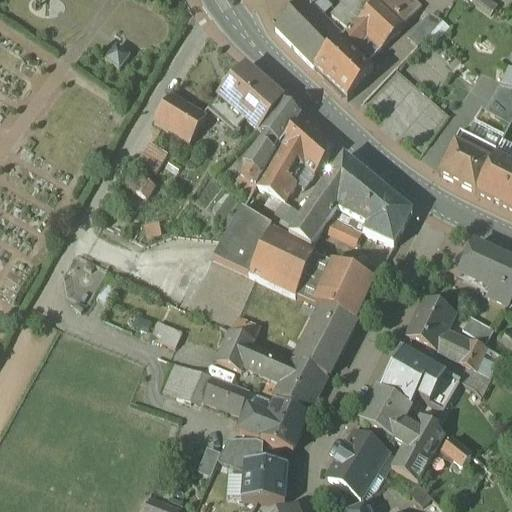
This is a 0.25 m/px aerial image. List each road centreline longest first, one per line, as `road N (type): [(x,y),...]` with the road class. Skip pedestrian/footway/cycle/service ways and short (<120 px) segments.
road 1 (unclassified): [(222,2),(185,48),(40,288)]
road 2 (residential): [(329,511),(314,452),(439,204)]
road 3 (primary): [(222,2),(317,104),(439,204)]
